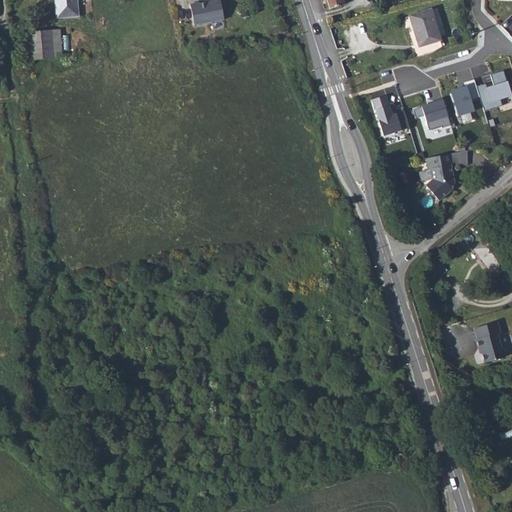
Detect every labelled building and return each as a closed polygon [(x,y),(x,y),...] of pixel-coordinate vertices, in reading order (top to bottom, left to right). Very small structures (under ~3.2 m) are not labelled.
[(80,0),(58,0),(61,24),(82,22),(80,0)] [(321,0),(325,9),(339,5),(337,0),(321,0)] [(429,5),(410,11),(419,40),(438,34),(429,5)] [(205,9),(196,10),(200,31),(230,25),(226,6),(205,10),(205,9)] [(38,61),(58,59),(56,35),(36,37),(38,61)] [(486,83),(477,86),(480,96),(485,111),(503,105),(501,99),(511,95),(511,94),(504,69),(491,73),(494,84),(487,87),(486,83)] [(451,90),(460,115),(475,110),(472,98),(480,96),(477,86),(475,79),(465,82),(466,85),(451,90)] [(425,115),(430,129),(442,125),(443,127),(452,125),(442,92),(412,101),(416,117),(425,115)] [(388,94),(373,99),(384,135),(410,127),(405,111),(394,114),(388,94)] [(459,147),(443,151),(445,162),(460,162),(459,147)] [(443,151),(418,157),(420,167),(423,167),(425,177),(419,183),(433,198),(446,186),(447,181),(443,163),(445,162),(443,151)] [(470,248),(488,275),(506,264),(487,237),(470,248)] [(492,323),(469,329),(471,340),(470,340),(473,349),(474,349),(478,364),(498,359),(500,356),(498,350),(495,348),(492,335),(495,334),(492,323)]
